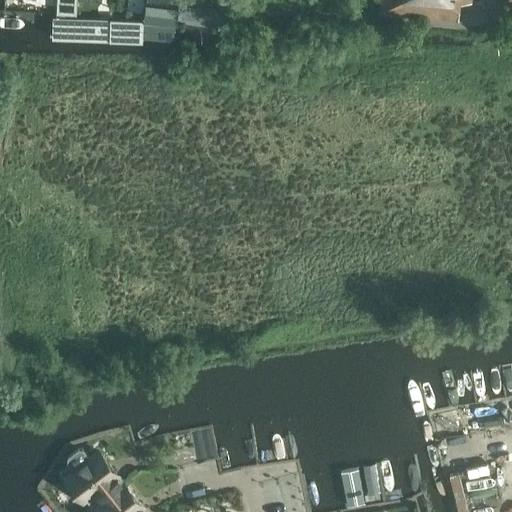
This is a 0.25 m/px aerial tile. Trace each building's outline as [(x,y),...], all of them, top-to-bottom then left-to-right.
[(75,12),(75,0),(55,0),(55,10),(75,12)] [(471,0),(382,0),(382,12),(458,18),(458,7),(461,7),(460,0),(471,0),(472,0),(471,0)] [(51,14),(51,38),(141,41),(142,17),(51,14)] [(91,455),(84,446),(79,446),(69,454),(68,458),(76,468),(67,475),(70,478),(69,485),(74,491),(81,492),(84,496),(86,494),(94,504),(91,506),(92,507),(125,481),(125,480),(123,481),(115,471),(117,470),(100,449),(91,455)] [(125,481),(92,507),(94,510),(94,511),(146,511),(140,503),(141,501),(125,481)]
